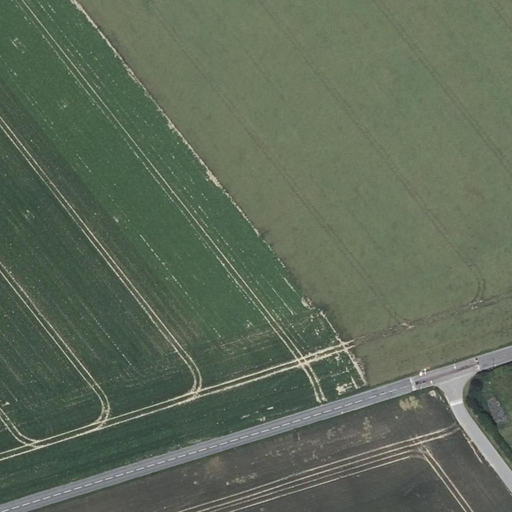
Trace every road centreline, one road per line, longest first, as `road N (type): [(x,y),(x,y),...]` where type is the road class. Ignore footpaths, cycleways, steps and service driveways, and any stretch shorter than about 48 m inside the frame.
road 1 (tertiary): [(446,374),(2,511)]
road 2 (unclassified): [(446,374),(460,414),(511,484)]
